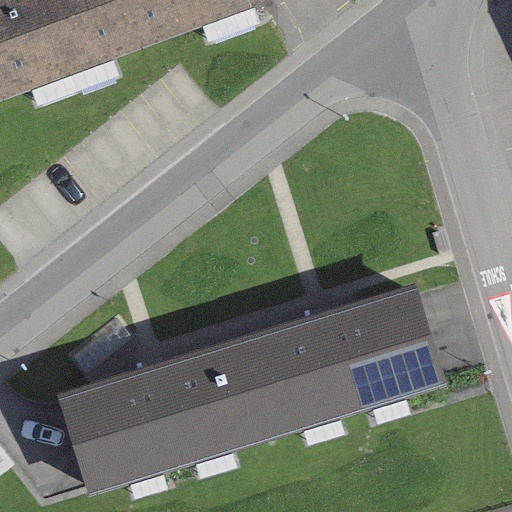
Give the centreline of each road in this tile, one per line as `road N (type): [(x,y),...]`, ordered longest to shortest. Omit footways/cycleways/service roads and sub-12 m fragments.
road 1 (residential): [(0,332),(413,0)]
road 2 (residential): [(511,220),(456,0)]
